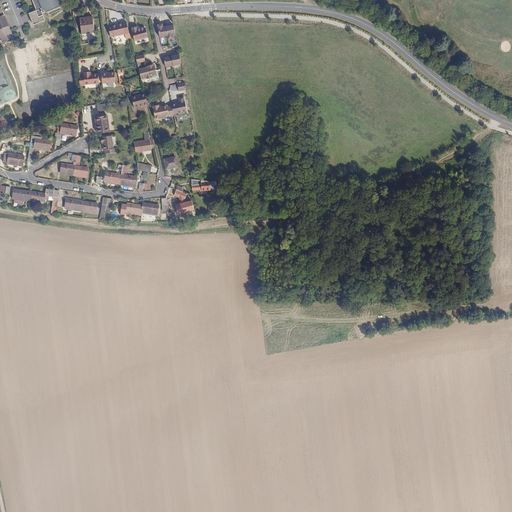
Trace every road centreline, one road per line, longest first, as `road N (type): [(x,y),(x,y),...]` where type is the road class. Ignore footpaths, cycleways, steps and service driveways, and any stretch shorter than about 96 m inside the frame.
road 1 (track): [(496,117),(433,163),(288,218),(150,229),(0,208)]
road 2 (tertiary): [(511,124),(347,16),(290,6),(152,11)]
road 3 (residential): [(21,180),(137,196),(160,193),(162,184)]
